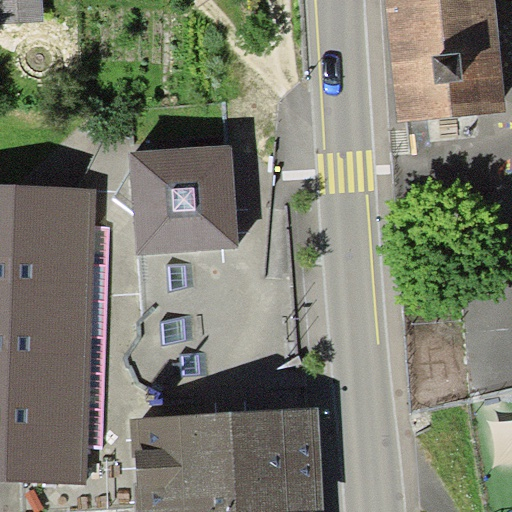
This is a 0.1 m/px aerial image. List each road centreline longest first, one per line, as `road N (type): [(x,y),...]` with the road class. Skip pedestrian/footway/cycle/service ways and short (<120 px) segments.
road 1 (secondary): [(339,0),(369,511)]
road 2 (unknown): [(344,138),(292,109),(234,58),(190,0)]
